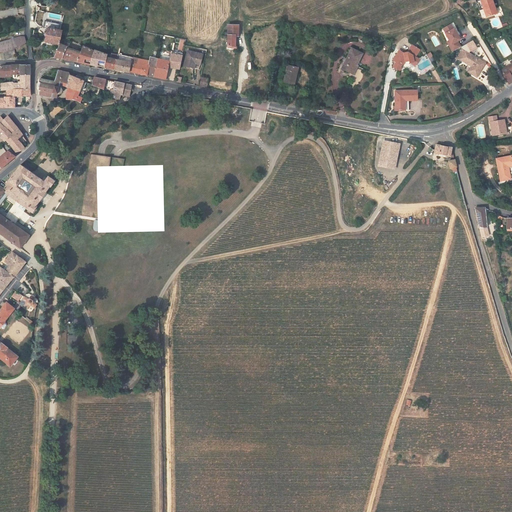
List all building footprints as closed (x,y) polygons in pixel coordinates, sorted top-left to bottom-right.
[(481,18),(490,15),(488,11),(490,10),(485,0),(481,0),(475,2),(481,18)] [(230,35),(232,35),(233,35),(233,25),(223,25),(223,45),(230,46),(230,35)] [(439,34),(447,30),(444,25),(437,30),(439,34)] [(54,30),(41,27),(39,40),(52,43),(54,30)] [(443,46),(446,53),(454,48),(451,42),(454,40),(447,29),(447,30),(439,34),(443,42),(445,45),(443,46)] [(19,45),(18,38),(9,41),(9,37),(7,38),(9,48),(19,45)] [(0,51),(8,49),(9,48),(7,38),(0,40),(0,51)] [(73,60),(76,49),(61,46),(62,41),(56,40),(55,44),(52,43),(49,56),(51,56),(73,60)] [(411,64),(414,59),(410,57),(414,50),(406,45),(402,52),(398,53),(393,50),(387,60),(390,62),(388,67),(394,70),(395,68),(395,66),(396,63),(398,64),(399,62),(403,61),(404,63),(405,63),(409,62),(411,64)] [(86,63),(89,50),(76,46),(76,49),(73,60),(86,63)] [(337,69),(346,73),(350,65),(352,66),(358,54),(347,48),(337,69)] [(10,56),(8,49),(0,51),(0,59),(2,60),(10,56)] [(104,54),(90,49),(89,50),(86,63),(101,66),(103,57),(104,54)] [(178,67),(187,69),(194,70),(197,55),(181,52),(178,67)] [(430,52),(426,54),(430,62),(435,61),(430,52)] [(471,79),(480,65),(459,52),(458,55),(455,53),(451,58),(454,60),(455,62),(466,68),(462,74),(471,79)] [(101,66),(112,68),(115,55),(106,53),(107,57),(103,57),(101,66)] [(414,58),(418,63),(422,60),(424,59),(421,54),(414,58)] [(112,68),(124,71),(126,63),(132,64),(133,59),(115,55),(112,68)] [(162,68),(172,70),(175,57),(165,55),(163,62),(162,68)] [(126,63),(124,71),(149,76),(152,60),(145,58),(145,61),(133,59),(132,64),(126,63)] [(511,59),(505,64),(505,66),(495,72),(503,84),(509,81),(506,76),(511,71),(511,59)] [(162,68),(163,62),(152,60),(149,76),(159,79),(162,68)] [(425,65),(418,69),(420,73),(429,68),(426,64),(425,65)] [(278,82),(289,85),(290,81),(291,81),(295,69),(282,66),(278,82)] [(15,68),(6,68),(6,78),(7,78),(16,78),(15,68)] [(25,68),(15,68),(16,78),(25,78),(25,68)] [(63,73),(58,71),(54,82),(60,84),(58,90),(62,92),(57,106),(81,104),(80,99),(78,98),(84,83),(63,73)] [(194,86),(201,88),(204,76),(196,74),(194,86)] [(0,93),(2,93),(24,92),(25,78),(16,78),(15,85),(13,85),(13,87),(9,86),(7,85),(0,85),(0,93)] [(105,82),(94,79),(92,87),(103,90),(105,82)] [(57,92),(58,90),(60,84),(54,82),(53,86),(41,82),(40,84),(38,83),(34,95),(36,96),(35,98),(51,105),(53,99),(56,99),(58,94),(57,92)] [(130,98),(132,87),(115,84),(105,82),(103,90),(111,93),(114,95),(113,101),(120,100),(120,97),(130,98)] [(412,91),(391,91),(391,111),(400,111),(400,99),(412,99),(412,91)] [(9,99),(25,100),(24,92),(2,93),(2,100),(0,99),(0,109),(9,110),(9,99)] [(412,101),(412,99),(400,99),(400,111),(404,111),(404,101),(412,101)] [(488,137),(501,136),(499,122),(493,123),(492,119),(484,120),(485,125),(486,124),(488,137)] [(0,131),(5,137),(11,130),(3,120),(0,122),(0,131)] [(16,137),(11,130),(5,137),(0,142),(0,146),(1,145),(8,154),(14,152),(18,148),(12,139),(16,137)] [(377,144),(373,169),(390,172),(393,154),(378,151),(379,144),(377,144)] [(379,144),(378,151),(393,154),(395,147),(379,144)] [(430,147),(430,152),(429,156),(449,160),(447,151),(444,150),(430,147)] [(496,184),(506,183),(505,170),(505,168),(511,166),(511,159),(494,162),(496,184)] [(453,172),(450,161),(444,163),(446,170),(448,169),(449,173),(453,172)] [(0,234),(19,249),(30,235),(0,212),(0,197),(4,192),(31,213),(35,208),(33,206),(48,188),(49,188),(54,181),(47,175),(42,181),(19,163),(0,187),(0,234)] [(389,186),(394,180),(390,176),(385,183),(389,186)] [(475,210),(476,217),(478,228),(489,226),(486,208),(482,208),(475,210)] [(92,230),(99,231),(101,221),(94,220),(92,230)] [(0,279),(1,279),(2,280),(13,266),(0,256),(0,279)] [(15,284),(19,290),(24,286),(20,281),(15,284)] [(28,308),(32,302),(23,296),(19,302),(28,308)] [(5,302),(0,307),(0,360),(9,368),(18,357),(0,342),(0,326),(14,309),(5,302)]
